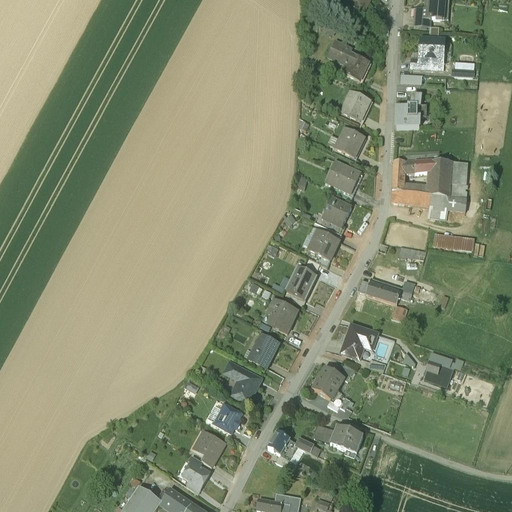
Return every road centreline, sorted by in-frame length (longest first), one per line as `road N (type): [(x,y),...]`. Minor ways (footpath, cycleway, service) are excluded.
road 1 (residential): [(281,392),(379,225),(396,0)]
road 2 (unclassified): [(321,411),(447,460),(511,475)]
road 3 (residential): [(225,511),(281,392)]
